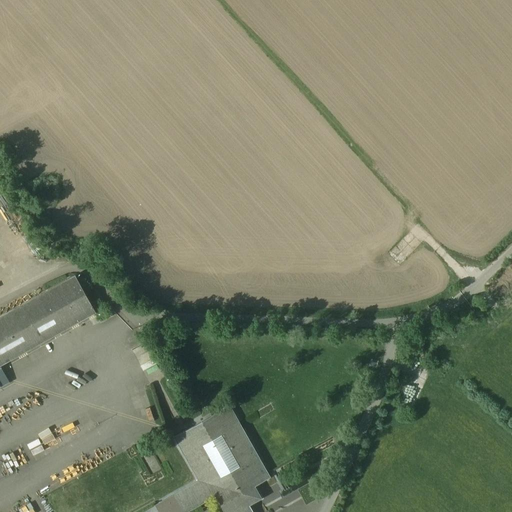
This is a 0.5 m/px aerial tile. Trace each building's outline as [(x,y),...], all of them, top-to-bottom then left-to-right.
[(30,255),(21,260),(27,271),(36,266),(30,255)] [(0,366),(96,313),(75,275),(0,316),(0,387),(9,382),(0,366)] [(72,365),(77,378),(64,384),(67,391),(84,383),(75,363),(72,365)] [(137,411),(148,407),(140,382),(129,386),(137,411)] [(252,503),(261,498),(256,489),(255,487),(270,478),(230,406),(174,437),(199,481),(174,495),(156,505),(155,506),(158,511),(253,511),(249,505),(252,503)] [(65,426),(75,422),(72,414),(62,418),(65,426)] [(14,511),(33,511),(28,502),(14,511)]
